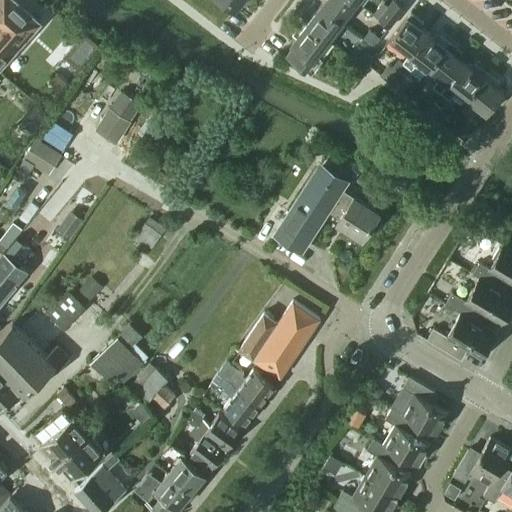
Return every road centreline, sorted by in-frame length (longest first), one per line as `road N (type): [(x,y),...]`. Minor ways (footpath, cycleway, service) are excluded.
road 1 (unclassified): [(385,329),(351,324),(336,301),(105,161)]
road 2 (residential): [(385,329),(384,311),(511,117)]
road 3 (residential): [(434,511),(430,482),(481,396)]
